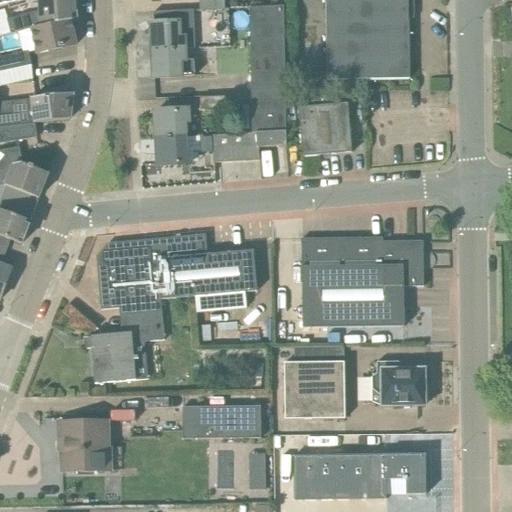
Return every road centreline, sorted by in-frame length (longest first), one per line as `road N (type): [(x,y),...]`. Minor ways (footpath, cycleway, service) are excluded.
road 1 (residential): [(66,214),(471,185)]
road 2 (residential): [(476,511),(471,185)]
road 3 (residential): [(66,214),(94,124),(99,0)]
road 4 (residential): [(471,185),(470,0)]
road 5 (residential): [(9,359),(66,214)]
